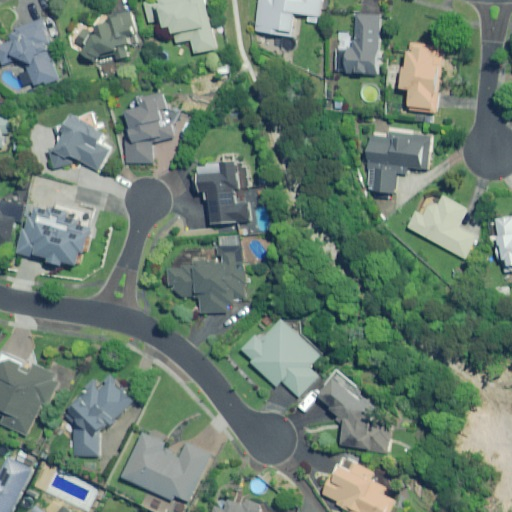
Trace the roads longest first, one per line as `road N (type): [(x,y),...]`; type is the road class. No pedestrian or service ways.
road 1 (residential): [(113,313),(141,323),(201,367),(273,442)]
road 2 (residential): [(494,0),(490,149)]
road 3 (residential): [(150,197),(113,313)]
